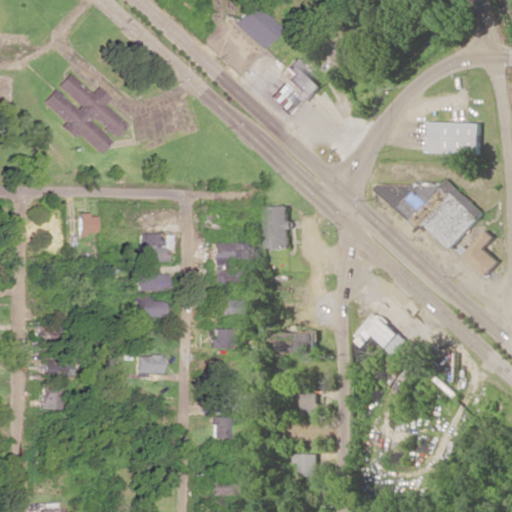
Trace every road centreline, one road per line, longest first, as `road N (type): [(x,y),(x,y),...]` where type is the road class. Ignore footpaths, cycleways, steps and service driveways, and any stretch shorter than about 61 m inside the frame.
road 1 (trunk): [(104,0),(351,227)]
road 2 (residential): [(492,325),(511,286),(511,165),(477,0)]
road 3 (residential): [(181,511),(185,193)]
road 4 (residential): [(16,511),(16,193)]
road 5 (trunk): [(354,201),(140,0)]
road 6 (residential): [(343,511),(351,227)]
road 7 (residential): [(246,193),(0,192)]
road 8 (residential): [(511,56),(467,58),(429,76),(364,155),(354,201)]
road 9 (trunk): [(351,227),(511,378)]
road 10 (trunk): [(511,343),(354,201)]
road 11 (residential): [(376,138),(354,123),(340,94),(338,43),(312,0)]
